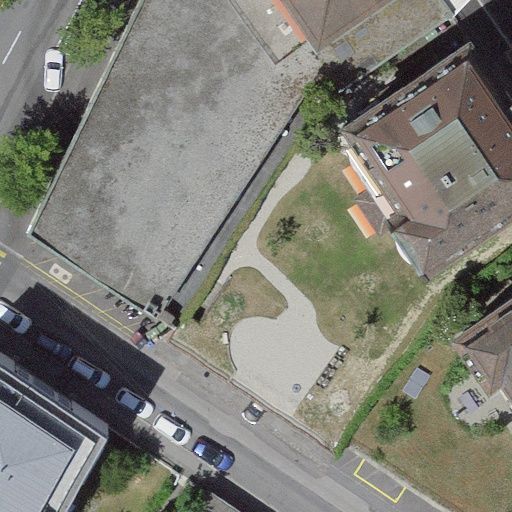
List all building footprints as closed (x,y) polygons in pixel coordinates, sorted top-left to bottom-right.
[(331,58),(288,0),(132,0),(19,224),(147,309),(166,302),(331,58)] [(417,0),(288,0),(331,58),(417,0)] [(511,187),(511,117),(456,37),(342,116),(400,199),(382,211),(413,256),(511,187)] [(511,379),(511,291),(453,331),(484,376),(501,364),(511,379)] [(0,511),(60,511),(112,428),(0,354),(0,511)] [(236,511),(209,494),(196,511),(236,511)]
